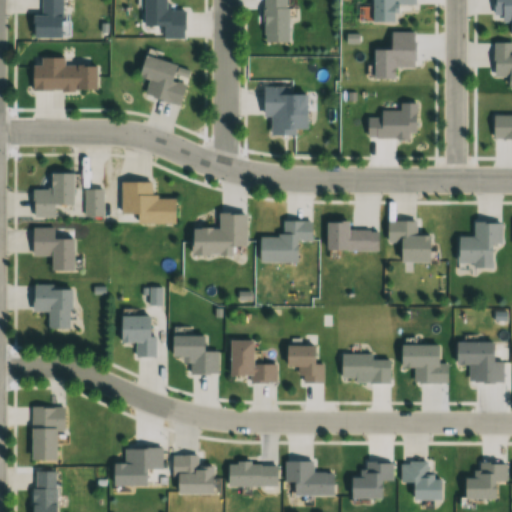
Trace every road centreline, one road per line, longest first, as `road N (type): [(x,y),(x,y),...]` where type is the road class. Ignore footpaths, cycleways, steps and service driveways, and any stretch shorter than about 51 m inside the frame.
road 1 (residential): [(0,365),(79,371),(216,418),(511,423)]
road 2 (residential): [(0,132),(121,134),(256,175),(511,180)]
road 3 (residential): [(455,180),(455,0)]
road 4 (residential): [(226,169),(226,0)]
